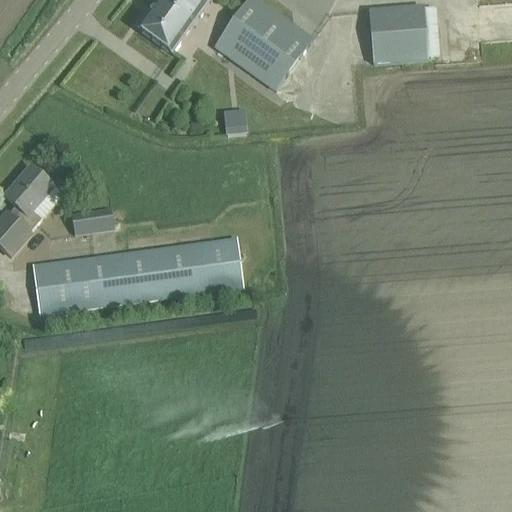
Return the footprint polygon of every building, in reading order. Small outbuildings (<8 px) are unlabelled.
[(162,0),(139,33),(171,56),(178,48),(212,0),(162,0)] [(254,0),(249,0),(213,51),(275,96),(314,43),(254,0)] [(369,15),(374,69),(429,64),(424,10),(369,15)] [(228,138),(248,135),(245,112),(224,115),(228,138)] [(56,192),(46,184),(31,171),(17,188),(18,189),(8,201),(6,199),(6,200),(22,215),(15,223),(8,217),(0,226),(0,250),(13,262),(34,238),(31,236),(42,223),(34,216),(56,192)] [(72,218),(75,239),(114,234),(111,212),(72,218)] [(243,291),(237,243),(34,270),(41,318),(243,291)]
